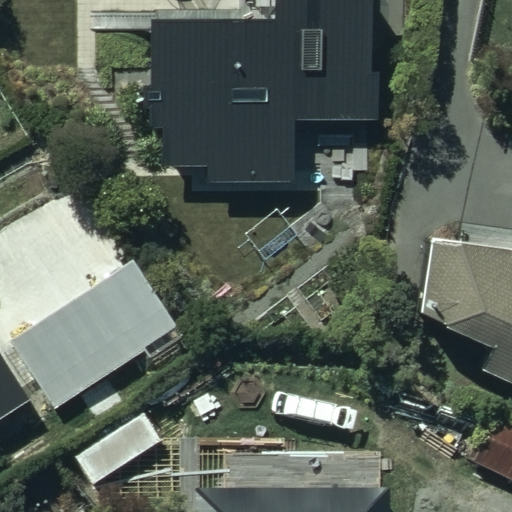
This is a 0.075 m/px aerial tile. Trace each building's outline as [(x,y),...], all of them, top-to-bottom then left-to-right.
[(270,0),(270,44),(144,43),(147,144),(156,144),(157,180),(205,179),(206,197),(287,195),(285,133),(367,131),(363,0),(270,0)] [(511,270),(426,260),(414,333),(485,370),(477,387),(511,402),(511,270)] [(172,333),(131,271),(8,353),(50,416),(141,356),(148,365),(167,352),(160,341),(172,333)] [(0,426),(21,414),(0,379),(0,426)] [(511,430),(493,422),(471,469),(511,488),(511,430)] [(372,501),(371,457),(301,458),(302,499),(190,501),(190,511),(384,511),(384,501),(372,501)]
